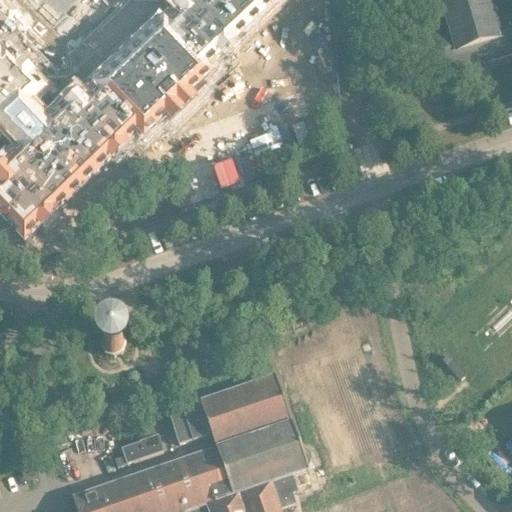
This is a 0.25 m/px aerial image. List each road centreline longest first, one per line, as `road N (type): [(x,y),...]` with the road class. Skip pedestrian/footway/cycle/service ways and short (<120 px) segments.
road 1 (residential): [(0,286),(71,290),(120,280),(376,187)]
road 2 (residential): [(486,511),(428,437),(409,391),(376,187)]
road 3 (residential): [(376,187),(511,139)]
